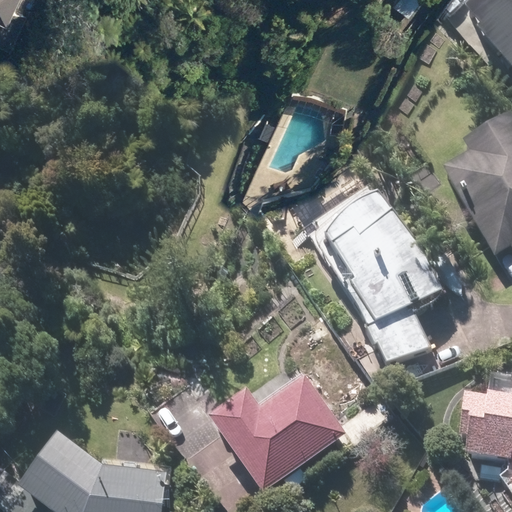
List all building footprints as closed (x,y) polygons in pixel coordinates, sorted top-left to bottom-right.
[(0,0),(0,32),(19,41),(33,7),(23,3),(24,0),(0,0)] [(482,36),(511,68),(511,0),(487,0),(473,14),(488,30),(482,36)] [(511,121),(469,146),(476,159),(450,174),(500,260),(511,253),(511,121)] [(347,231),(336,245),(363,285),(353,290),(374,331),(370,332),(380,350),(383,348),(392,366),(436,352),(417,310),(447,294),(430,256),(389,201),(379,206),(363,217),(347,231)] [(215,421),(268,497),(350,437),(311,381),(267,414),(252,393),(215,421)] [(511,401),(496,399),(495,403),(479,401),(472,400),(467,442),(473,443),(471,459),(511,464),(511,401)] [(26,491),(54,511),(170,511),(174,478),(111,471),(66,438),(26,491)]
